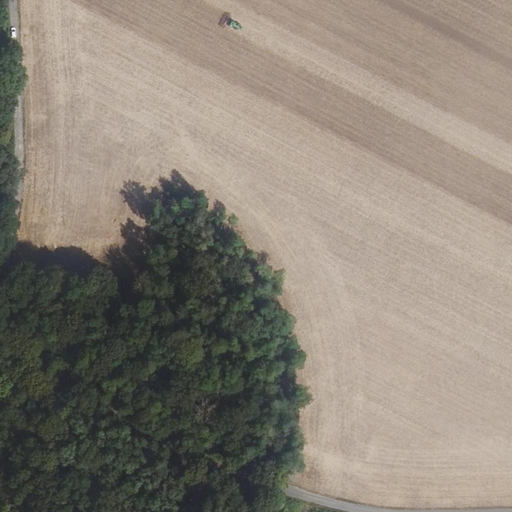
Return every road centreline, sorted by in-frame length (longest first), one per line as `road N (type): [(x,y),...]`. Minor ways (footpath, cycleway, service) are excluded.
road 1 (unclassified): [(0,325),(157,439),(305,496),(389,511)]
road 2 (unclassified): [(0,270),(16,207),(14,0)]
